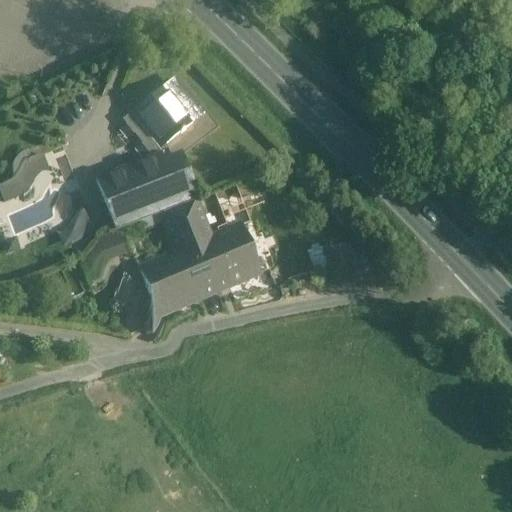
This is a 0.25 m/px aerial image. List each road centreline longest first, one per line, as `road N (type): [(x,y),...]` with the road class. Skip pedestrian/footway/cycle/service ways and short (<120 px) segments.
road 1 (primary): [(462,252),(210,0)]
road 2 (unclassified): [(462,252),(410,284),(134,333)]
road 3 (unclassified): [(134,333),(0,374)]
road 4 (unclassified): [(134,333),(106,318),(0,303)]
